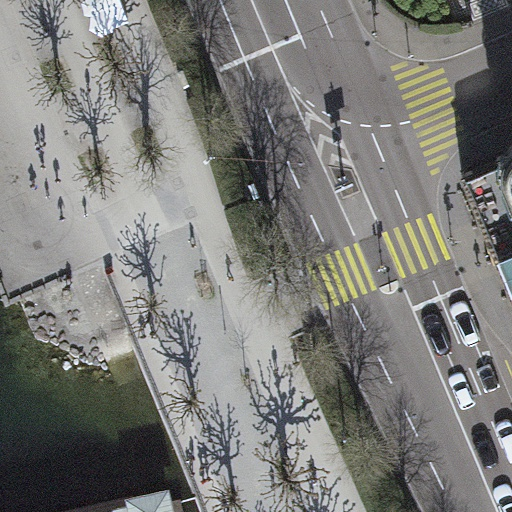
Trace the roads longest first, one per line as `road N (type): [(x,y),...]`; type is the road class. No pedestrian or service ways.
road 1 (primary): [(329,154),(490,511)]
road 2 (residential): [(329,154),(511,76)]
road 3 (primary): [(264,0),(329,154)]
